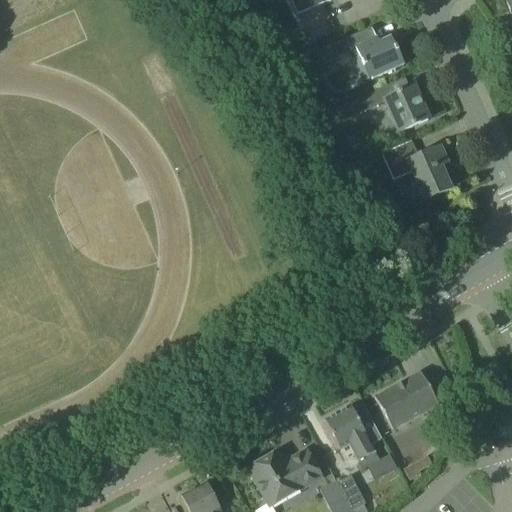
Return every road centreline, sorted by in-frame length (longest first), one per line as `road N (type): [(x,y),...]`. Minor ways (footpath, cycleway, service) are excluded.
road 1 (tertiary): [(51,511),(477,272)]
road 2 (residential): [(439,0),(434,7),(511,199)]
